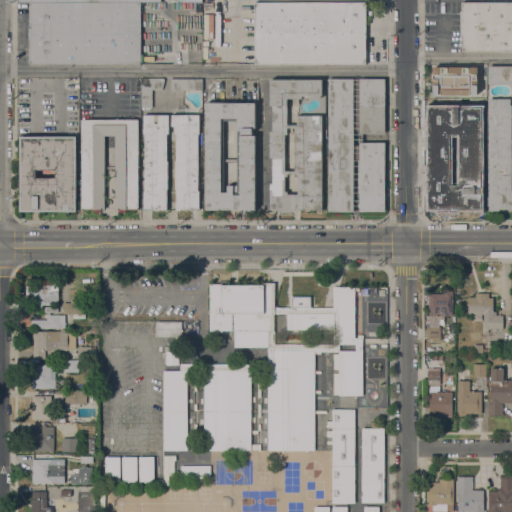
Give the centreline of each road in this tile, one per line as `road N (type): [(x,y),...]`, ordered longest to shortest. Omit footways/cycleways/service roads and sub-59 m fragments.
road 1 (residential): [(405,511),(405,0)]
road 2 (secondary): [(511,243),(108,243)]
